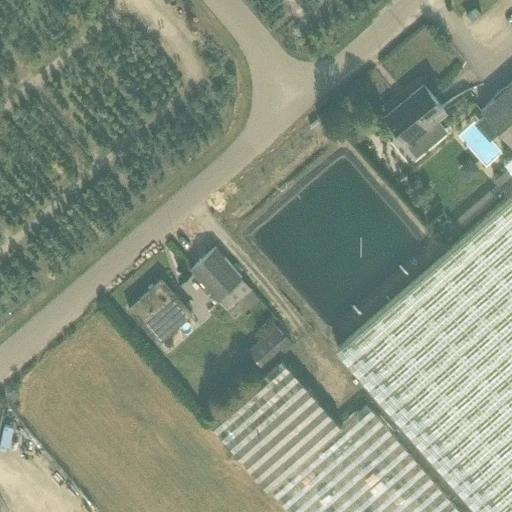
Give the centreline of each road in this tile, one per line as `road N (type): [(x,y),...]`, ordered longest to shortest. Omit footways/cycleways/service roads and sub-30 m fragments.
road 1 (unclassified): [(0,370),(302,99)]
road 2 (unclassified): [(302,99),(418,0)]
road 3 (unclassified): [(302,99),(216,0)]
